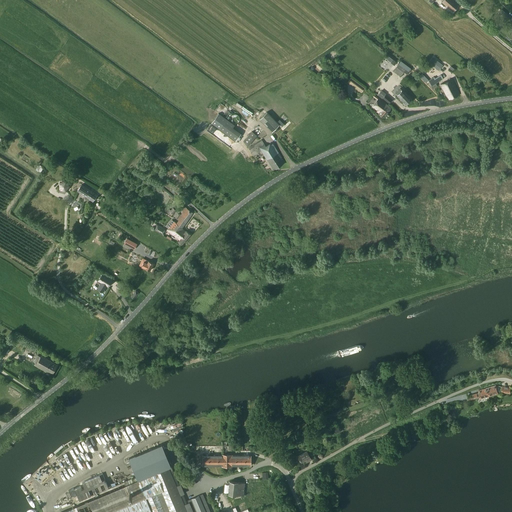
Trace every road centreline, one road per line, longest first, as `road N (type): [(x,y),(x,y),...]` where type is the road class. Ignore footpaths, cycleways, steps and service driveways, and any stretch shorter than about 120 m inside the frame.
road 1 (tertiary): [(0,433),(82,366),(201,238),(264,187),(405,120),(511,98)]
road 2 (unclassified): [(511,381),(476,384),(400,418),(302,470),(291,486)]
road 3 (residential): [(291,486),(273,462),(217,480),(181,459)]
